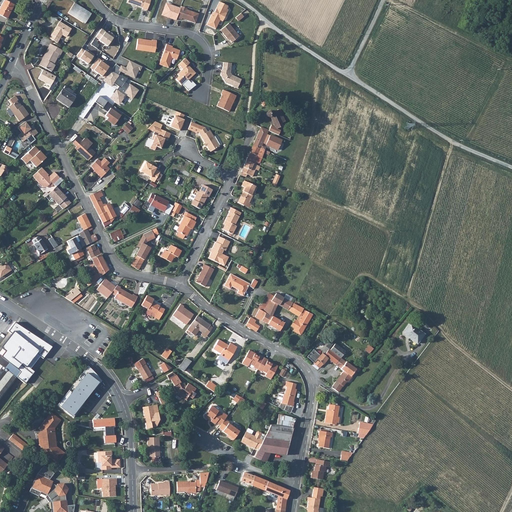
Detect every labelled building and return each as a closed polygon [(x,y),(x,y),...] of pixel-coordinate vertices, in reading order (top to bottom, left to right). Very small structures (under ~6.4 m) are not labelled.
[(147,10),(150,0),(127,0),(127,2),(142,7),(142,9),(147,10)] [(13,6),(3,1),(0,7),(0,15),(6,19),(13,6)] [(213,15),(211,14),(206,24),(215,28),(219,20),(222,21),(228,10),(226,9),(228,6),(219,2),(213,15)] [(92,13),(74,3),(68,13),(85,24),(92,13)] [(175,21),(176,18),(180,8),(165,3),(161,16),(175,21)] [(180,8),(176,18),(181,19),(181,18),(195,23),(198,14),(186,9),(186,8),(180,6),(180,8)] [(56,28),(49,39),(57,44),(62,35),(65,37),(67,36),(71,29),(59,22),(57,26),(58,26),(57,28),(56,28)] [(231,42),(239,36),(228,23),(220,30),(227,38),(227,37),(231,42)] [(101,29),(91,45),(96,48),(99,45),(97,44),(99,41),(107,47),(115,36),(108,32),(107,33),(101,29)] [(138,40),(136,49),(150,51),(151,47),(155,48),(156,41),(152,40),(151,41),(140,39),(140,41),(138,40)] [(170,46),(166,44),(159,64),(168,68),(172,58),(177,60),(180,50),(170,47),(170,46)] [(42,59),(44,59),(41,66),(51,72),(55,65),(54,65),(59,55),(60,56),(62,51),(50,45),(42,59)] [(87,65),(94,55),(89,51),(88,52),(83,49),(78,57),(87,65)] [(90,69),(105,80),(112,71),(113,69),(98,58),(90,69)] [(187,64),(189,63),(184,58),(178,64),(182,69),(177,74),(178,76),(175,79),(181,85),(190,76),(191,77),(195,72),(187,64)] [(141,71),(142,67),(129,61),(126,68),(120,66),(120,68),(115,65),(113,69),(112,71),(119,75),(120,72),(135,79),(139,71),(141,71)] [(231,74),(230,72),(231,63),(223,62),(222,72),(220,73),(220,74),(225,82),(237,87),(241,79),(231,74)] [(43,70),(38,79),(51,86),(56,77),(43,70)] [(117,90),(111,99),(120,106),(127,96),(133,100),(140,91),(130,84),(129,85),(125,83),(128,79),(119,75),(112,71),(105,80),(104,82),(117,90)] [(74,92),(65,86),(56,100),(69,108),(75,98),(72,95),(74,92)] [(216,105),(229,111),(236,95),(223,89),(221,93),(221,94),(216,105)] [(16,117),(22,106),(21,105),(19,106),(15,101),(17,99),(14,95),(7,100),(10,104),(7,106),(16,117)] [(99,96),(96,103),(104,108),(108,101),(99,96)] [(18,121),(27,114),(22,106),(16,117),(18,121)] [(120,116),(110,109),(105,117),(107,119),(106,121),(113,126),(120,116)] [(184,119),(182,118),(184,114),(176,111),(170,126),(179,130),(184,119)] [(272,128),(274,131),(282,127),(274,113),(272,114),(271,113),(270,112),(269,112),(267,112),(266,112),(265,113),(265,114),(265,116),(265,117),(265,118),(266,119),(268,119),(269,119),(270,119),(275,126),(272,128)] [(30,128),(25,121),(17,127),(21,131),(17,134),(22,140),(26,138),(25,137),(30,133),(32,136),(37,132),(33,126),(30,128)] [(191,121),(188,128),(196,132),(198,131),(210,151),(219,146),(209,130),(207,131),(204,127),(191,121)] [(127,123),(122,128),(125,131),(131,126),(127,123)] [(152,125),(148,129),(154,131),(152,134),(153,134),(151,138),(153,139),(149,147),(154,149),(156,145),(161,148),(165,138),(167,139),(170,133),(160,128),(152,125)] [(269,136),(267,135),(259,131),(253,145),(264,150),(265,148),(262,146),(263,144),(266,145),(269,136)] [(75,147),(82,141),(78,137),(72,144),(75,147)] [(75,147),(74,149),(87,160),(94,152),(82,141),(75,147)] [(264,150),(253,145),(250,152),(262,157),(263,154),(268,156),(270,153),(264,150)] [(10,149),(5,146),(2,151),(7,154),(10,149)] [(21,158),(26,163),(30,160),(36,167),(46,157),(40,150),(38,152),(37,150),(38,149),(34,146),(21,158)] [(256,159),(260,161),(262,157),(250,152),(246,160),(254,164),(256,159)] [(109,163),(104,158),(101,162),(98,159),(91,166),(98,174),(98,175),(101,178),(109,169),(106,166),(109,163)] [(254,164),(246,160),(241,171),(247,174),(252,176),(256,169),(257,167),(259,168),(260,167),(259,166),(254,164)] [(145,161),(139,170),(150,176),(149,178),(154,181),(159,171),(155,168),(156,167),(145,161)] [(42,186),(46,186),(50,183),(52,181),(53,183),(60,178),(54,171),(48,177),(45,174),(46,173),(41,167),(35,173),(33,175),(42,186)] [(237,202),(243,205),(245,202),(248,203),(256,187),(244,181),(241,186),(245,187),(237,202)] [(192,200),(202,205),(205,199),(204,199),(205,196),(207,197),(211,190),(201,184),(198,190),(197,192),(196,192),(194,195),(192,200)] [(63,209),(71,202),(66,197),(56,186),(48,193),(58,204),(63,209)] [(177,195),(179,191),(169,186),(166,189),(177,195)] [(103,195),(100,190),(89,195),(104,226),(111,221),(109,218),(105,210),(111,207),(109,203),(103,206),(99,197),(103,195)] [(168,200),(150,192),(146,199),(150,201),(149,203),(163,210),(168,200)] [(138,208),(142,203),(138,200),(134,205),(138,208)] [(181,206),(174,202),(172,207),(179,210),(181,206)] [(129,211),(136,216),(140,211),(133,205),(129,211)] [(111,207),(105,210),(109,218),(115,216),(111,207)] [(224,220),(226,221),(222,229),(232,234),(236,226),(235,225),(241,213),(230,207),(228,211),(229,211),(224,220)] [(84,211),(82,212),(83,214),(77,217),(82,226),(76,230),(78,234),(79,233),(91,226),(84,211)] [(185,216),(184,216),(176,231),(177,232),(183,235),(184,236),(189,228),(190,229),(194,222),(193,221),(195,218),(186,213),(185,216)] [(92,228),(91,226),(79,233),(86,245),(94,241),(97,239),(94,233),(90,236),(88,231),(92,228)] [(110,234),(115,243),(125,238),(120,229),(110,234)] [(81,248),(82,248),(83,246),(78,236),(67,242),(70,248),(67,250),(69,255),(71,253),(81,248)] [(211,248),(212,249),(208,257),(223,265),(228,257),(221,254),(223,250),(225,250),(229,242),(219,236),(216,242),(215,241),(211,248)] [(48,239),(53,248),(57,245),(52,237),(48,239)] [(34,243),(34,244),(37,249),(36,250),(38,254),(47,249),(41,239),(40,239),(34,243)] [(136,255),(143,259),(151,245),(144,242),(136,255)] [(91,258),(101,253),(99,251),(99,250),(98,250),(97,248),(96,249),(94,244),(86,248),(91,258)] [(166,251),(163,250),(160,257),(169,262),(173,255),(176,257),(180,250),(170,245),(166,251)] [(71,253),(75,259),(77,258),(82,256),(84,255),(82,250),(81,248),(71,253)] [(89,278),(92,283),(109,270),(101,253),(91,258),(99,272),(95,273),(93,275),(90,277),(89,278)] [(130,265),(137,269),(143,259),(136,255),(130,265)] [(0,267),(0,276),(2,278),(13,270),(7,262),(0,267)] [(201,268),(202,268),(195,282),(204,287),(213,269),(203,264),(201,268)] [(230,289),(231,286),(238,289),(242,280),(230,275),(224,286),(230,289)] [(104,278),(96,289),(107,297),(110,292),(111,293),(117,285),(116,284),(115,286),(104,278)] [(242,280),(238,289),(237,292),(243,295),(248,284),(242,280)] [(119,288),(120,287),(117,285),(111,293),(115,295),(114,297),(130,307),(137,297),(132,294),(132,295),(119,288)] [(75,289),(65,297),(70,300),(80,292),(78,289),(75,289)] [(70,300),(73,302),(82,295),(80,292),(70,300)] [(287,310),(292,302),(276,294),(272,301),(269,300),(266,307),(261,305),(259,310),(272,317),(278,305),(287,310)] [(146,295),(141,305),(148,309),(147,310),(154,314),(153,316),(159,319),(164,309),(159,307),(159,306),(152,301),(153,299),(146,295)] [(287,310),(293,313),(298,305),(292,302),(287,310)] [(172,314),(186,324),(192,315),(187,311),(188,310),(183,306),(184,305),(181,303),(172,314)] [(306,310),(298,305),(293,313),(299,316),(297,320),(295,319),(291,326),(294,328),(293,331),(301,335),(313,314),(305,311),(306,310)] [(259,310),(255,318),(267,325),(272,317),(259,310)] [(209,325),(210,324),(197,315),(190,323),(186,329),(194,335),(198,329),(206,335),(212,327),(209,325)] [(267,325),(279,331),(284,323),(272,317),(267,325)] [(246,326),(251,329),(255,323),(256,321),(251,318),(246,326)] [(8,330),(12,333),(0,347),(0,400),(18,377),(25,383),(34,371),(27,365),(37,353),(43,358),(53,347),(15,322),(8,330)] [(256,332),(259,326),(255,323),(251,329),(256,332)] [(411,339),(418,329),(410,324),(404,332),(411,337),(410,338),(411,339)] [(418,343),(425,334),(418,329),(411,339),(418,343)] [(219,352),(218,353),(228,359),(236,346),(229,342),(227,346),(225,344),(225,343),(217,339),(212,347),(219,352)] [(320,368),(328,359),(336,365),(341,358),(345,352),(335,344),(331,349),(326,346),(320,355),(314,350),(307,357),(314,362),(314,363),(320,368)] [(160,355),(165,358),(171,350),(166,347),(160,355)] [(257,367),(263,355),(260,353),(259,354),(253,351),(253,350),(249,348),(242,362),(247,365),(249,362),(253,364),(253,365),(257,367)] [(226,363),(228,359),(218,353),(216,357),(226,363)] [(267,358),(268,358),(263,355),(257,367),(261,370),(262,368),(266,371),(265,374),(270,377),(277,364),(273,361),(273,362),(267,358)] [(182,370),(190,360),(184,356),(177,366),(182,370)] [(141,357),(132,363),(135,368),(135,367),(141,377),(146,374),(147,376),(150,374),(143,363),(144,362),(141,357)] [(339,392),(340,392),(351,376),(351,377),(357,369),(354,367),(341,358),(336,365),(341,369),(342,370),(344,371),(332,387),(339,392)] [(165,373),(171,369),(166,362),(160,365),(165,373)] [(171,371),(165,374),(168,379),(169,378),(172,385),(171,385),(176,393),(185,398),(187,394),(191,397),(195,392),(193,391),(195,388),(187,382),(185,384),(180,381),(175,374),(171,371)] [(209,380),(207,383),(215,389),(217,386),(209,380)] [(207,383),(205,386),(214,391),(215,389),(207,383)] [(284,392),(282,392),(280,401),(292,404),(293,400),(291,400),(292,395),(293,395),(295,388),(285,385),(284,392)] [(165,399),(161,391),(156,395),(160,402),(165,399)] [(146,422),(144,422),(145,427),(151,426),(151,421),(155,420),(154,412),(157,411),(156,404),(141,406),(143,415),(144,415),(146,422)] [(338,417),(340,406),(330,404),(328,416),(326,416),(325,423),(337,425),(338,423),(339,423),(340,417),(338,417)] [(221,425),(225,418),(228,415),(223,412),(222,413),(211,406),(205,416),(205,418),(208,420),(210,419),(210,418),(211,418),(212,419),(212,420),(216,423),(217,422),(221,425)] [(61,420),(51,412),(39,428),(41,430),(43,448),(41,450),(57,463),(65,453),(56,446),(54,428),(61,420)] [(279,413),(277,424),(292,427),(294,417),(279,413)] [(115,418),(93,419),(94,428),(104,428),(104,436),(116,435),(115,418)] [(234,438),(239,430),(229,423),(230,421),(225,418),(221,425),(219,427),(224,430),(223,431),(229,435),(230,437),(232,439),(234,438)] [(289,440),(291,434),(270,424),(263,439),(259,449),(255,457),(265,462),(271,452),(285,454),(287,440),(289,440)] [(291,434),(292,427),(277,424),(270,424),(291,434)] [(254,435),(246,431),(241,441),(254,447),(255,447),(259,449),(263,439),(259,437),(262,432),(257,430),(256,431),(254,435)] [(319,435),(321,435),(319,447),(329,448),(331,438),(332,438),(333,433),(319,431),(319,435)] [(13,432),(8,438),(24,450),(29,445),(13,432)] [(116,435),(104,436),(105,444),(117,443),(116,435)] [(159,455),(158,436),(147,437),(147,447),(149,447),(150,455),(159,455)] [(111,459),(110,450),(97,451),(97,461),(100,461),(101,469),(110,469),(110,466),(119,466),(118,458),(111,459)] [(314,472),(313,472),(312,478),(323,480),(324,472),(326,472),(327,467),(329,467),(330,462),(317,460),(317,464),(316,464),(314,472)] [(241,480),(251,484),(254,475),(246,472),(244,471),(241,480)] [(32,483),(42,487),(40,490),(47,493),(52,501),(53,507),(57,507),(57,511),(66,511),(68,511),(67,499),(66,499),(65,494),(68,487),(64,482),(57,483),(56,484),(52,482),(53,480),(37,473),(32,483)] [(290,490),(254,475),(251,484),(262,488),(273,493),(277,495),(276,508),(285,510),(287,498),(290,491),(290,490)] [(116,484),(116,477),(101,478),(102,485),(102,486),(101,487),(101,489),(101,490),(102,491),(102,495),(115,495),(115,484),(116,484)] [(188,480),(177,481),(177,491),(186,490),(186,492),(196,491),(195,490),(201,489),(200,479),(195,479),(195,481),(188,481),(188,480)] [(216,489),(235,496),(238,487),(219,480),(216,489)] [(158,484),(151,484),(151,494),(165,494),(165,496),(170,496),(169,481),(165,481),(165,482),(158,482),(158,484)] [(307,507),(308,508),(307,511),(318,511),(319,511),(318,511),(320,499),(320,496),(322,497),(324,489),(314,487),(312,498),(308,497),(307,502),(308,502),(307,507)]
